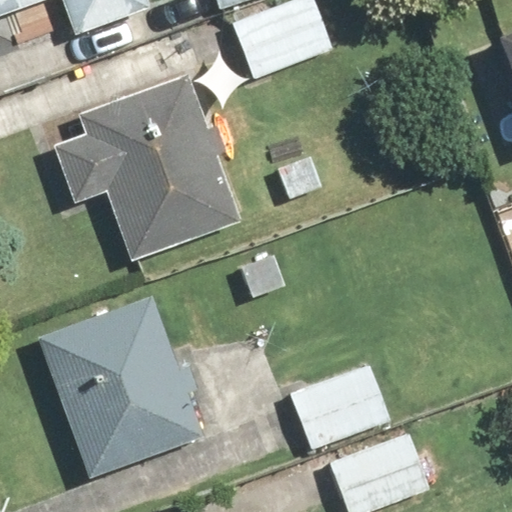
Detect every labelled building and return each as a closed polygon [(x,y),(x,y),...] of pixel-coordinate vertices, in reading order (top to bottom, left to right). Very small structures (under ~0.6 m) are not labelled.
[(0,0),(0,16),(53,0),(71,0),(81,31),(151,9),(148,0),(0,0)] [(221,0),(226,11),(255,0),(221,0)] [(344,49),(324,0),(298,0),(237,24),(260,83),(344,49)] [(209,124),(193,71),(81,106),(91,138),(63,146),(81,206),(116,195),(134,254),(247,219),(227,151),(236,148),(227,119),(209,124)] [(216,433),(161,293),(37,341),(91,482),(216,433)] [(395,420),(375,366),(292,397),(313,451),(395,420)] [(366,511),(436,483),(415,432),(336,465),(355,511),(366,511)]
